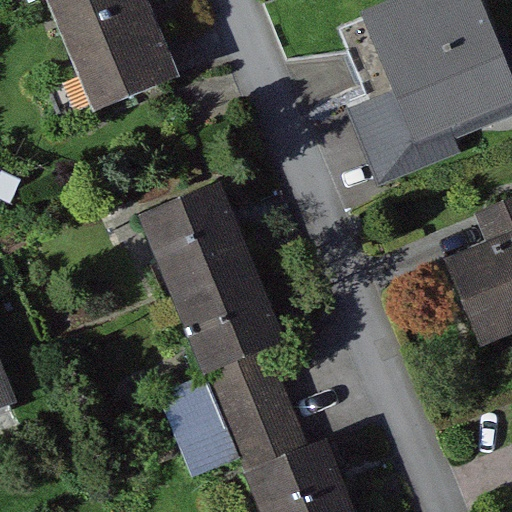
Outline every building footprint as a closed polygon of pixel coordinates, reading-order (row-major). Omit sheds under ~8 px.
[(159,0),(65,0),(112,113),(192,80),(159,0)] [(511,85),(476,0),(429,0),(386,18),(437,141),(511,110),(511,85)] [(234,188),(160,219),(225,377),(299,347),(234,188)] [(511,342),(511,244),(466,263),(500,347),(511,342)] [(0,362),(0,412),(18,405),(0,362)] [(352,511),(330,457),(266,483),(278,511),(352,511)]
